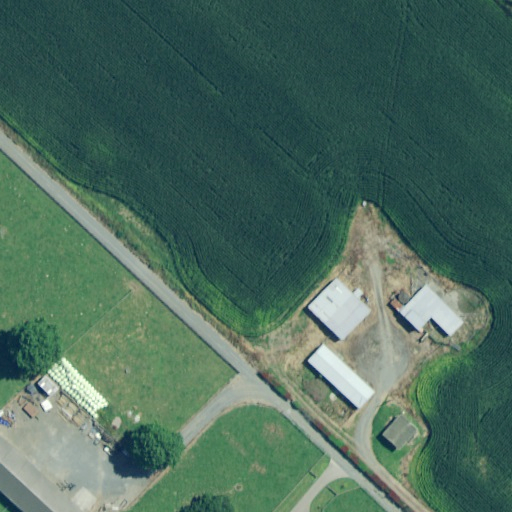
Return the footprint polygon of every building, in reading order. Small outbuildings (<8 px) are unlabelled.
[(357,300),(363,294),(358,289),(351,295),(335,279),(307,309),(340,341),(369,312),(357,300)] [(462,323),(425,286),(412,299),(404,291),(390,305),(416,331),(429,318),(449,337),(462,323)] [(373,393),(322,346),(306,362),(357,409),(373,393)] [(58,388),(45,377),(37,386),(50,397),(58,388)] [(416,432),(399,416),(381,435),(397,451),(416,432)] [(80,511),(0,438),(0,493),(20,511),(80,511)]
